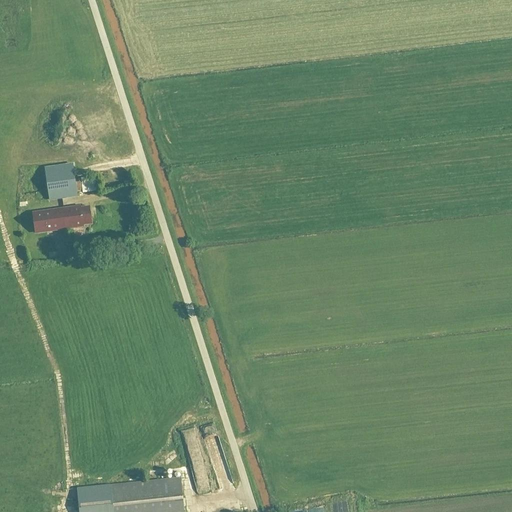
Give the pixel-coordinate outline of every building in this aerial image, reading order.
[(50,201),(78,197),(72,165),(44,170),(50,201)] [(81,180),(83,192),(96,190),(94,178),(81,180)] [(81,209),(81,207),(32,215),(34,235),(59,232),(83,228),(83,226),(92,224),(90,208),(81,209)] [(225,470),(223,448),(209,448),(211,471),(225,470)] [(198,459),(192,460),(194,468),(200,467),(198,459)] [(195,492),(205,490),(200,470),(190,472),(195,492)] [(79,511),(183,511),(180,479),(77,489),(79,511)]
